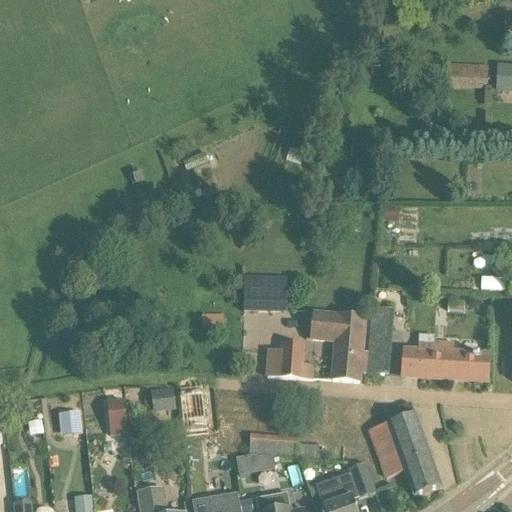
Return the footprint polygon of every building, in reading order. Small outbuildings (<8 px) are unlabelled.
[(511,68),(497,67),(496,95),(511,96),(511,68)] [(487,70),(465,68),(448,68),(447,89),(487,91),(487,70)] [(422,124),(421,139),(434,140),(435,125),(422,124)] [(210,192),(202,195),(205,202),(213,199),(210,192)] [(340,209),(317,209),(317,228),(340,228),(340,209)] [(383,224),(393,225),(395,210),(384,209),(383,224)] [(286,280),(244,279),(243,314),(286,315),(286,280)] [(466,299),(449,297),(448,317),(463,318),(466,299)] [(390,312),(374,311),(371,341),(387,342),(390,312)] [(365,322),(314,317),(312,343),(336,345),(332,384),(360,386),(360,377),(365,377),(367,356),(362,356),(365,322)] [(489,359),(453,357),(454,347),(435,346),(435,339),(419,338),(418,355),(404,355),(403,379),(488,384),(489,359)] [(302,368),(303,348),(283,346),(280,355),(266,354),(265,381),(313,384),(314,369),(302,368)] [(154,416),(176,413),(174,392),(151,395),(154,416)] [(214,393),(182,397),(183,408),(215,405),(214,393)] [(126,404),(108,406),(110,438),(128,436),(126,404)] [(411,406),(385,415),(389,427),(370,434),(387,481),(405,475),(414,500),(441,491),(411,406)] [(65,419),(67,437),(83,435),(81,418),(65,419)] [(322,449),(297,448),(298,443),(251,439),(250,457),(296,460),(296,461),(321,463),(322,449)] [(252,459),(236,461),(240,479),(255,477),(252,459)] [(348,474),(349,476),(329,484),(316,488),(317,492),(324,511),(356,511),(352,501),(358,499),(359,501),(375,494),(365,466),(348,474)] [(167,511),(163,490),(137,495),(140,511),(167,511)] [(240,511),(238,496),(192,505),(193,511),(240,511)] [(93,511),(92,500),(76,501),(76,511),(93,511)] [(253,511),(252,502),(240,504),(241,511),(253,511)]
